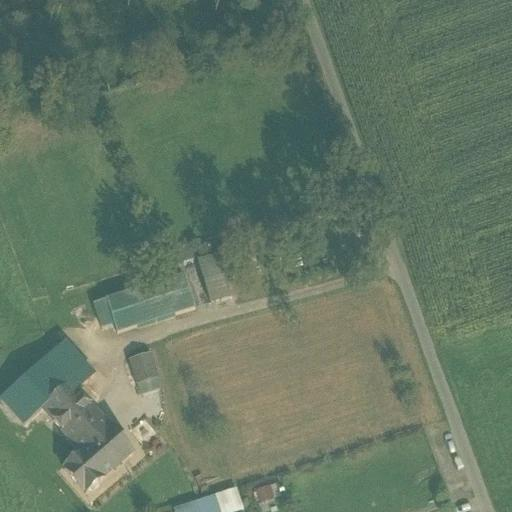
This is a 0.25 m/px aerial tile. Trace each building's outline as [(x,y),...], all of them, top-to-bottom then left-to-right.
[(201,260),(217,255),(214,243),(197,248),(201,260)] [(220,261),(208,265),(216,288),(227,284),(220,261)] [(116,337),(194,312),(183,280),(106,304),(114,329),(116,337)] [(114,329),(106,304),(93,307),(102,333),(114,329)] [(69,387),(76,395),(94,379),(64,347),(17,389),(44,419),(46,416),(42,412),(69,387)] [(146,359),(131,365),(137,384),(152,379),(146,359)] [(76,395),(69,387),(42,412),(46,416),(81,456),(109,431),(76,395)] [(109,431),(81,456),(63,473),(85,498),(88,494),(92,495),(99,489),(99,485),(133,456),(111,430),(109,431)] [(259,506),(278,498),(272,486),(254,494),(259,506)] [(240,511),(231,489),(174,508),(175,511),(240,511)]
